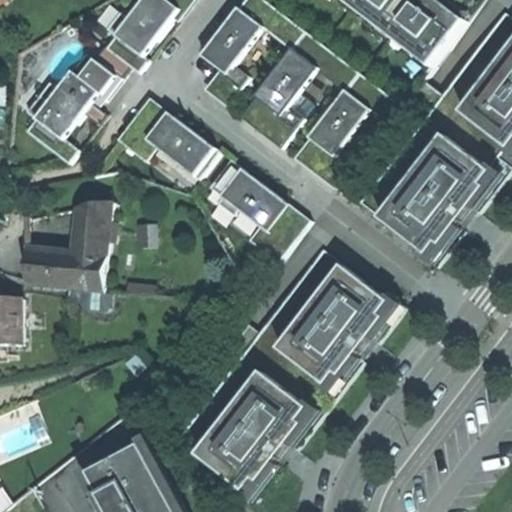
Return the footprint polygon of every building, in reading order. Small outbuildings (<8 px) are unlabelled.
[(185,17),(197,0),(149,0),(133,21),(124,14),(111,31),(120,38),(111,50),(143,75),(154,62),(149,58),(166,36),(178,21),(182,15),(185,17)] [(200,0),(197,0),(185,17),(182,15),(178,21),(182,24),(200,0)] [(296,53),(310,34),(265,0),(251,0),(207,58),(209,56),(226,69),(210,90),(219,97),(232,107),(231,109),(232,109),(255,80),(254,79),(249,85),(235,74),(240,68),(268,31),(296,53)] [(354,0),(363,6),(359,11),(380,27),(384,22),(400,35),(397,40),(417,55),(420,50),(439,64),(470,23),(455,11),(440,0),(354,0)] [(364,75),(310,34),(296,53),(245,119),(246,120),(263,97),(278,109),(262,130),(286,148),(285,150),(318,108),(303,96),(322,72),(349,94),(364,75)] [(511,55),(466,114),(509,148),(511,149),(511,55)] [(126,80),(103,62),(86,84),(75,76),(53,104),(44,97),(31,114),(40,121),(31,134),(73,166),(84,153),(69,141),(92,110),(98,103),(102,98),(107,102),(124,80),(126,81),(126,80)] [(254,79),(240,68),(235,74),(249,85),(254,79)] [(405,107),(364,75),(349,94),(298,160),(300,161),(317,139),(334,152),(318,172),(339,189),(338,191),(339,191),(362,162),(361,161),(356,168),(342,157),(376,113),(391,125),(405,107)] [(126,81),(124,80),(107,102),(102,98),(98,103),(105,108),(126,81)] [(434,111),(445,97),(425,81),(414,96),(434,111)] [(285,150),(286,148),(262,130),(278,109),(263,97),(246,120),(252,125),(285,150)] [(160,137),(176,117),(155,100),(139,120),(160,137)] [(160,137),(139,120),(122,142),(144,159),(155,145),(162,150),(203,182),(225,154),(196,132),(176,117),(160,137)] [(449,137),(385,221),(428,253),(433,257),(442,244),(446,247),(490,189),(487,186),(496,174),(492,170),(449,137)] [(334,152),(317,139),(300,161),(309,168),(338,191),(339,189),(318,172),(334,152)] [(151,164),(162,150),(155,145),(144,159),(151,164)] [(262,182),(236,162),(214,190),(226,199),(222,205),(238,218),(243,212),(264,228),(271,233),(260,247),(283,265),(299,243),(278,227),(294,206),(262,182)] [(495,166),(492,170),(496,174),(487,186),(490,189),(446,247),(442,244),(433,257),(428,253),(425,258),(439,268),(509,177),(495,166)] [(82,255),(114,257),(118,204),(86,210),(82,255)] [(315,223),(294,206),(278,227),(299,243),(315,223)] [(271,233),(264,228),(254,242),(260,247),(271,233)] [(82,255),(32,257),(32,265),(32,287),(72,291),(110,296),(114,257),(82,255)] [(391,301),(348,269),(285,352),(328,384),(332,388),(341,375),(345,378),(390,320),(386,317),(395,305),(391,301)] [(110,296),(72,291),(72,299),(85,300),(85,307),(89,312),(109,313),(114,309),(116,296),(110,296)] [(394,297),(391,301),(395,305),(386,317),(390,320),(345,378),(341,375),(332,388),(328,384),(324,388),(338,399),(408,308),(394,297)] [(7,301),(0,300),(0,346),(27,346),(26,301),(7,301)] [(244,358),(262,335),(250,326),(232,349),(244,358)] [(267,375),(203,458),(246,490),(250,494),(260,481),(264,484),(308,426),(304,423),(314,411),(310,407),(267,375)] [(312,403),(310,407),(314,411),(304,423),(308,426),(264,484),(260,481),(250,494),(246,490),(243,494),(257,505),(326,414),(312,403)] [(180,511),(146,448),(86,480),(103,511),(180,511)] [(0,511),(6,511),(15,506),(5,490),(0,492),(0,511)]
